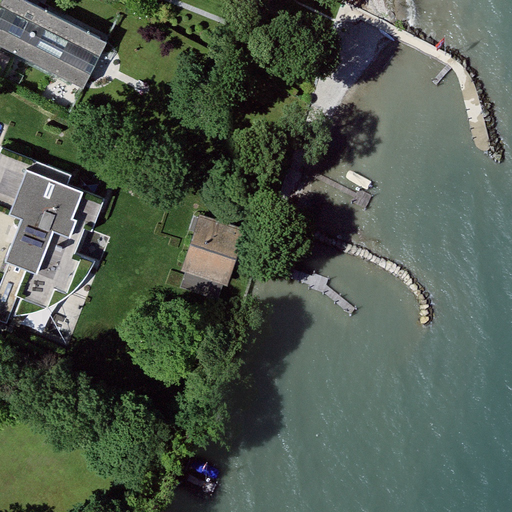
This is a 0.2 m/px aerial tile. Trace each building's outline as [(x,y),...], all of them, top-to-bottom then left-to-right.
[(103,40),(22,0),(0,0),(0,41),(82,82),(103,40)] [(238,0),(267,14),(273,0),(238,0)] [(9,56),(0,51),(0,73),(1,74),(9,56)] [(70,175),(1,147),(0,150),(0,207),(22,216),(10,244),(5,258),(10,260),(0,284),(0,318),(6,321),(16,294),(43,305),(51,286),(64,291),(79,253),(99,261),(110,236),(90,229),(102,197),(66,183),(70,175)] [(243,229),(201,215),(184,268),(188,269),(183,286),(217,297),(223,280),(226,281),(243,229)]
